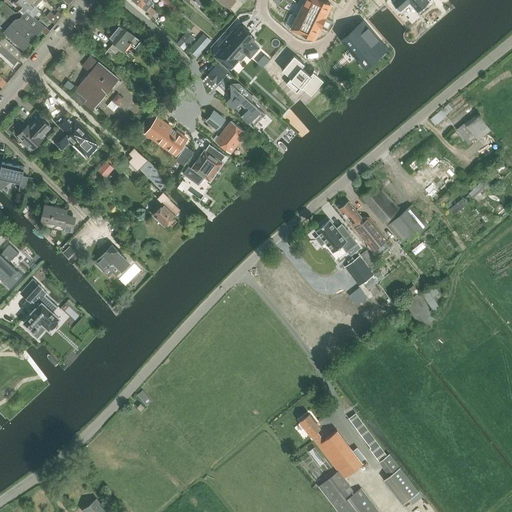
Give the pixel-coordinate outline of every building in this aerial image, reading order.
[(28,0),(10,0),(11,2),(17,8),(17,9),(20,12),(22,11),(23,12),(26,10),(30,14),(33,11),(31,9),(35,6),(28,0)] [(28,0),(35,6),(39,10),(44,5),(40,2),(42,0),(28,0)] [(134,0),(153,16),(156,12),(150,7),(153,3),(150,1),(150,0),(134,0)] [(166,0),(160,0),(160,1),(177,15),(180,11),(166,0)] [(198,0),(195,0),(194,1),(203,9),(206,6),(198,0)] [(235,0),(219,0),(230,9),(237,1),(235,0)] [(299,0),(298,3),(324,16),(330,4),(322,0),(299,0)] [(392,0),(391,1),(401,11),(401,10),(403,8),(409,3),(416,10),(416,11),(417,12),(430,0),(392,0),(392,1),(392,0)] [(298,3),(293,14),(297,16),(319,27),(320,27),(323,20),(323,21),(324,20),(323,20),(324,18),(325,18),(324,18),(325,16),(324,16),(298,3)] [(3,33),(1,36),(3,37),(21,54),(24,51),(42,31),(45,28),(43,26),(34,18),(30,14),(26,10),(23,12),(21,18),(15,20),(10,25),(3,33)] [(50,12),(46,16),(55,24),(62,15),(59,12),(58,11),(54,15),(50,12)] [(297,16),(291,28),(315,40),(319,32),(317,31),(319,27),(297,16)] [(110,47),(105,53),(120,66),(124,59),(119,55),(130,43),(135,47),(140,40),(121,24),(112,35),(116,39),(110,47)] [(226,49),(218,58),(231,70),(240,60),(237,57),(243,50),(248,54),(250,56),(258,46),(252,41),(252,40),(254,38),(254,37),(251,34),(241,26),(236,32),(231,37),(229,35),(220,45),(222,46),(226,49)] [(353,31),(345,38),(352,46),(350,48),(357,57),(363,52),(370,60),(383,49),(376,41),(379,39),(368,26),(361,32),(362,33),(358,37),(353,31)] [(186,32),(180,39),(187,45),(193,38),(188,33),(186,32)] [(201,37),(198,40),(199,42),(205,47),(209,44),(211,41),(203,34),(201,37)] [(0,49),(2,51),(1,53),(6,57),(10,53),(18,60),(23,55),(21,54),(3,37),(0,40),(0,49)] [(181,40),(177,44),(184,49),(187,46),(181,40)] [(198,40),(190,48),(198,55),(205,47),(199,42),(198,40)] [(189,49),(187,52),(195,59),(197,56),(198,55),(190,48),(189,49)] [(264,54),(257,63),(262,67),(269,59),(264,54)] [(75,89),(71,95),(98,117),(101,114),(95,108),(105,96),(111,89),(110,87),(117,78),(91,55),(82,66),(91,73),(88,78),(86,76),(75,89)] [(294,55),(282,69),(291,77),(286,83),(297,92),(302,86),(311,94),(324,80),(313,71),(311,74),(302,67),(305,64),(294,55)] [(218,64),(207,75),(217,84),(228,72),(218,64)] [(68,80),(62,86),(70,93),(75,86),(68,80)] [(226,102),(234,110),(241,101),(249,108),(241,116),(253,128),(265,115),(252,103),(248,99),(252,95),(239,83),(235,87),(231,83),(231,96),(232,101),(229,104),(226,102)] [(208,118),(206,120),(208,122),(215,127),(217,129),(219,127),(223,122),(225,119),(223,117),(216,112),(214,110),(212,113),(208,118)] [(64,131),(54,142),(60,148),(68,140),(74,146),(78,142),(90,154),(99,145),(86,133),(88,130),(80,123),(74,129),(70,126),(73,123),(64,114),(56,123),(64,131)] [(148,121),(142,130),(166,148),(175,154),(176,155),(177,154),(178,151),(187,139),(157,117),(157,118),(153,124),(148,121)] [(28,126),(19,135),(27,143),(27,144),(31,148),(32,147),(33,148),(42,139),(40,137),(49,127),(40,118),(30,128),(28,126)] [(231,122),(216,142),(231,153),(246,133),(231,122)] [(119,125),(113,132),(126,144),(133,135),(129,131),(127,133),(119,125)] [(189,166),(183,174),(191,179),(192,178),(198,183),(203,176),(210,181),(223,162),(222,161),(226,156),(209,144),(205,150),(205,149),(200,155),(200,154),(199,155),(200,155),(196,162),(195,161),(195,162),(191,168),(189,166)] [(131,155),(128,158),(131,160),(129,161),(137,169),(139,167),(161,189),(164,186),(166,183),(165,182),(167,179),(165,176),(162,179),(156,173),(158,172),(147,160),(139,154),(134,149),(130,154),(131,155)] [(408,152),(395,163),(415,187),(420,183),(416,179),(425,172),(408,152)] [(106,162),(98,170),(106,177),(114,168),(106,162)] [(0,171),(0,189),(1,191),(12,181),(20,183),(19,190),(25,192),(28,176),(23,175),(24,168),(2,163),(0,171)] [(57,173),(52,177),(56,181),(61,176),(57,173)] [(420,183),(415,187),(435,211),(448,200),(431,180),(423,187),(420,183)] [(163,205),(154,215),(165,226),(175,215),(174,214),(179,210),(169,201),(170,200),(163,193),(157,198),(163,205)] [(87,201),(80,208),(90,217),(97,210),(97,209),(87,201)] [(348,201),(339,209),(352,225),(361,217),(348,201)] [(45,205),(41,221),(50,223),(53,228),(59,225),(60,225),(62,228),(62,230),(72,233),(76,216),(66,214),(67,210),(45,205)] [(470,212),(454,225),(468,242),(489,224),(478,211),(473,216),(470,212)] [(361,217),(352,225),(378,256),(392,245),(368,216),(361,217)] [(329,219),(316,230),(320,235),(316,238),(322,245),(325,242),(333,252),(342,245),(347,251),(357,243),(342,224),(341,225),(343,227),(339,230),(338,228),(337,229),(329,219)] [(119,232),(113,238),(121,245),(127,239),(119,232)] [(438,235),(424,247),(440,266),(455,254),(438,235)] [(0,267),(8,275),(2,281),(10,288),(22,275),(17,270),(18,270),(9,262),(12,259),(19,253),(10,244),(3,251),(1,254),(0,252),(0,267)] [(102,255),(94,263),(103,271),(112,262),(122,272),(130,263),(130,262),(133,259),(125,251),(121,254),(112,245),(111,246),(109,244),(106,247),(100,253),(100,254),(102,255)] [(70,246),(64,252),(69,258),(76,251),(70,246)] [(366,249),(360,254),(368,265),(375,260),(366,249)] [(359,256),(346,266),(360,285),(373,275),(359,256)] [(33,280),(21,293),(31,302),(32,301),(38,307),(36,309),(36,308),(35,309),(36,310),(33,313),(32,312),(32,313),(32,314),(24,322),(33,331),(34,331),(42,322),(48,327),(49,329),(59,318),(53,313),(58,307),(45,295),(47,292),(33,280)] [(146,406),(152,401),(143,390),(137,394),(146,406)] [(320,427),(309,413),(300,421),(343,477),(359,466),(360,466),(368,460),(358,447),(353,451),(337,430),(324,440),(316,430),(320,427)] [(378,460),(386,454),(355,413),(348,418),(370,447),(369,448),(378,460)] [(309,451),(320,465),(325,461),(314,447),(309,451)] [(389,453),(378,461),(389,474),(383,478),(402,502),(418,490),(389,453)] [(331,502),(351,486),(350,485),(346,487),(335,473),(319,485),(331,502)] [(351,486),(331,502),(339,511),(379,511),(361,488),(355,492),(351,486)] [(107,511),(97,498),(82,510),(83,511),(107,511)]
